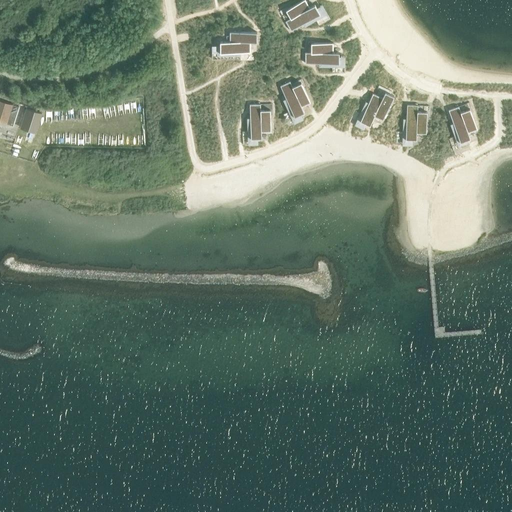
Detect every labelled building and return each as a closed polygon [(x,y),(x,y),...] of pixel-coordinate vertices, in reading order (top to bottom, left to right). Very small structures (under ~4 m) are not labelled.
[(305,0),(302,0),(285,10),(290,18),(309,7),(305,0)] [(290,18),(285,21),(290,31),(316,16),(313,10),(317,8),(314,4),(309,7),(290,18)] [(256,32),(229,32),(229,41),(249,41),(256,41),(256,32)] [(229,41),(220,41),(220,46),(224,46),(224,52),(250,52),(249,41),(229,41)] [(333,43),(311,43),(311,52),(333,52),(333,43)] [(311,52),(305,52),(305,63),(334,63),(334,56),(339,56),(339,52),(333,52),(311,52)] [(290,81),(280,86),(292,112),(298,110),(300,113),(304,112),(301,106),(292,86),(290,81)] [(301,82),(292,86),(301,106),(310,102),(301,82)] [(382,97),(372,120),(381,124),(394,96),(385,92),(382,97)] [(372,93),(361,117),(367,120),(366,123),(370,125),(372,120),(382,97),(372,93)] [(0,100),(0,121),(6,123),(13,125),(18,106),(12,104),(0,100)] [(260,104),(249,104),(250,134),(257,134),(257,138),(261,138),(261,132),(260,110),(260,104)] [(407,105),(405,134),(412,135),(412,139),(416,139),(416,133),(417,111),(417,105),(407,105)] [(458,106),(448,110),(458,138),(464,135),(466,139),(470,138),(468,132),(460,112),(458,106)] [(42,113),(26,108),(20,127),(36,132),(42,113)] [(469,108),(460,112),(468,132),(477,129),(469,108)] [(270,109),(260,110),(261,132),(271,132),(270,109)] [(417,111),(416,133),(426,134),(427,111),(417,111)]
